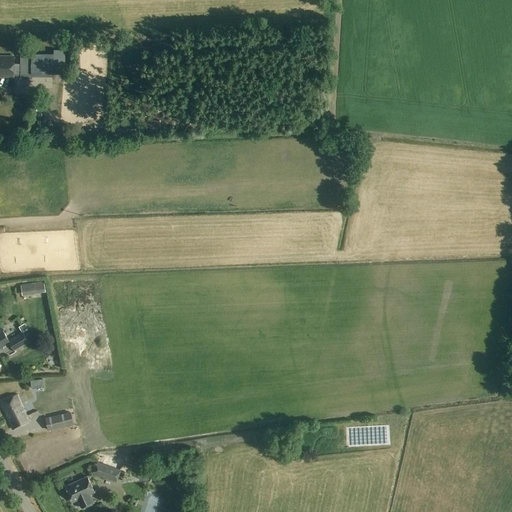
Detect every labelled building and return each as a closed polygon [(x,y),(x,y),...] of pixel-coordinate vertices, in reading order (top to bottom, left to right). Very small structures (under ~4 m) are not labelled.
[(21,53),(21,64),(20,75),(20,78),(32,79),(32,76),(48,76),(49,54),(21,53)] [(15,75),(20,75),(21,64),(15,64),(15,56),(0,55),(0,77),(15,78),(15,75)] [(21,286),(22,296),(37,294),(36,283),(21,286)] [(14,337),(4,321),(0,323),(0,349),(10,344),(14,350),(28,342),(22,332),(14,337)] [(24,324),(19,327),(22,332),(27,329),(24,324)] [(5,371),(11,368),(6,360),(0,362),(5,371)] [(116,380),(116,370),(105,370),(104,379),(116,380)] [(21,406),(17,395),(1,402),(5,412),(7,411),(9,415),(7,416),(13,430),(30,423),(22,406),(21,406)] [(37,403),(41,413),(55,408),(51,398),(37,403)] [(48,431),(74,424),(71,412),(45,418),(48,431)] [(116,482),(120,471),(97,463),(93,474),(116,482)] [(147,483),(151,475),(140,469),(136,477),(147,483)] [(93,503),(89,495),(94,493),(87,477),(66,487),(73,503),(77,500),(81,508),(93,503)]
